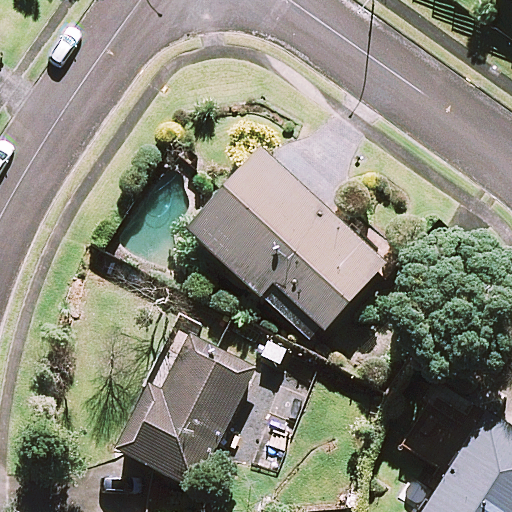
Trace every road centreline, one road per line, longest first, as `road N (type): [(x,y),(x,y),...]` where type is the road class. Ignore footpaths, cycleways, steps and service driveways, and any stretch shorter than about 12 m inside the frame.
road 1 (residential): [(511,154),(283,0)]
road 2 (residential): [(142,0),(0,202)]
